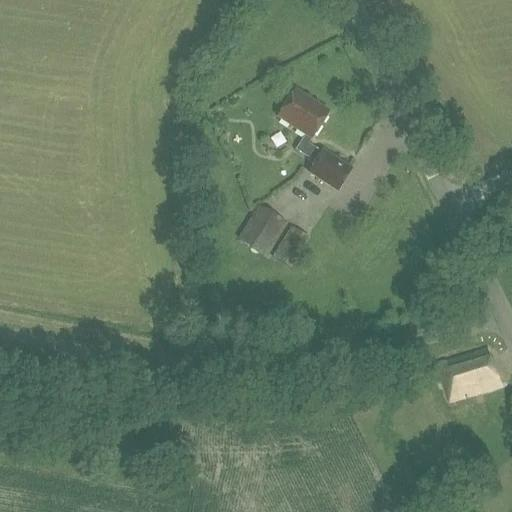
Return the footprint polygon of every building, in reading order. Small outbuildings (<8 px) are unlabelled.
[(329,112),(295,91),(278,119),(305,136),(295,151),(315,163),(308,173),(337,192),(351,170),(323,151),(321,153),(308,144),(329,112)] [(264,256),(284,225),(258,208),(238,239),(264,256)] [(291,270),(309,239),(290,228),(272,258),(291,270)] [(253,271),(274,284),(280,274),(258,262),(253,271)] [(451,404),(502,387),(490,349),(439,366),(451,404)]
